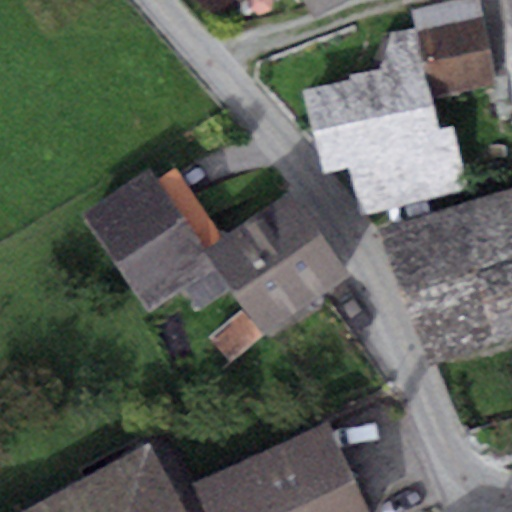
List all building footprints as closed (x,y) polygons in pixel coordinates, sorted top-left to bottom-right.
[(302,0),(312,14),(340,0),(302,0)] [(454,0),(408,9),(413,27),(431,98),(496,85),(477,0),(454,0)] [(511,0),(503,0),(509,102),(511,102),(511,0)] [(349,82),(301,91),(321,174),(350,167),(361,216),(456,192),(431,98),(413,27),(391,31),(379,70),(348,75),(349,82)] [(150,166),(82,214),(148,306),(182,282),(201,308),(231,287),(205,250),(224,236),(173,164),(157,175),(150,166)] [(511,190),(379,231),(429,362),(493,343),(473,270),(511,258),(511,190)] [(224,236),(205,250),(231,287),(262,332),(347,273),(289,191),(224,236)] [(511,336),(511,258),(473,270),(493,343),(511,336)] [(241,312),(210,337),(230,362),(261,336),(241,312)] [(371,511),(324,425),(197,483),(209,511),(371,511)] [(179,511),(147,446),(19,511),(179,511)]
